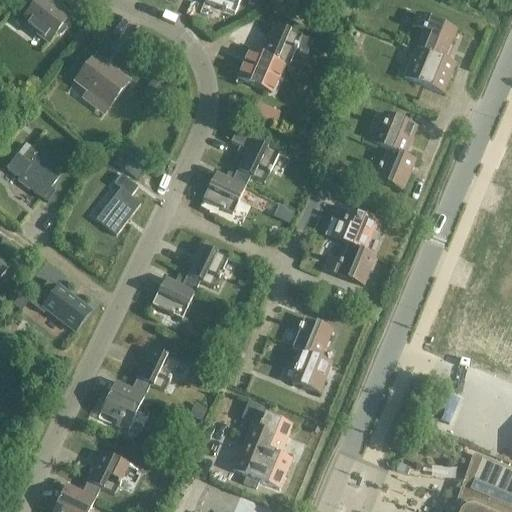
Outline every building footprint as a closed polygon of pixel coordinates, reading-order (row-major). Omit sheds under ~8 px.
[(46,0),(39,0),(26,17),(21,23),(49,44),(55,36),(59,37),(63,34),(64,30),(63,26),(69,18),(46,0)] [(240,0),(204,0),(203,3),(233,16),(240,0)] [(415,51),(426,55),(443,62),(443,61),(455,32),(416,16),(411,28),(422,33),(415,51)] [(273,27),(260,56),(277,63),(276,64),(287,69),(295,51),(306,56),(311,43),(273,27)] [(260,56),(249,51),(236,81),(264,93),(276,64),(277,63),(260,56)] [(426,55),(415,51),(403,80),(442,96),(454,66),(443,61),(443,62),(426,55)] [(95,58),(79,78),(91,87),(86,93),(108,110),(128,84),(95,58)] [(375,147),(386,152),(387,151),(403,158),(415,128),(388,117),(375,147)] [(246,152),(234,178),(247,184),(250,179),(263,185),(277,156),(234,135),(230,144),(246,152)] [(59,178),(53,174),(56,170),(30,150),(21,161),(16,157),(6,171),(19,181),(17,183),(41,201),(59,178)] [(387,151),(386,152),(374,181),(402,193),(414,162),(403,158),(387,151)] [(234,178),(231,183),(215,175),(202,202),(231,216),(247,184),(234,178)] [(115,239),(140,207),(130,199),(137,190),(120,177),(113,186),(119,191),(95,223),(115,239)] [(363,254),(364,254),(376,225),(348,213),(345,222),(344,221),(342,225),(338,223),(330,240),(335,242),(335,243),(347,248),(347,247),(363,254)] [(347,247),(347,248),(335,277),(362,289),(375,258),(364,254),(363,254),(347,247)] [(200,248),(183,283),(197,289),(199,284),(213,290),(227,261),(200,248)] [(197,289),(183,283),(181,288),(164,280),(151,308),(181,322),(197,289)] [(89,313),(58,289),(57,290),(48,282),(30,306),(42,316),(45,312),(74,334),(89,313)] [(319,361),(320,361),(332,332),(304,320),(291,350),(297,353),(297,352),(319,361)] [(150,351),(133,386),(147,392),(149,387),(163,394),(177,364),(150,351)] [(297,352),(297,353),(290,370),(294,372),(293,375),(294,376),(290,384),(318,396),(331,366),(320,361),(319,361),(297,352)] [(147,392),(133,386),(131,392),(115,384),(102,411),(119,419),(114,428),(127,434),(147,392)] [(252,425),(245,444),(263,451),(280,458),(280,457),(292,428),(264,416),(259,428),(252,425)] [(291,462),(280,457),(280,458),(263,451),(245,444),(232,473),(278,492),(291,462)] [(101,454),(84,489),(97,496),(100,490),(113,497),(128,467),(101,454)] [(511,511),(511,476),(477,461),(474,460),(469,475),(455,511),(511,511)] [(89,511),(97,496),(84,489),(81,495),(65,487),(52,511),(89,511)]
